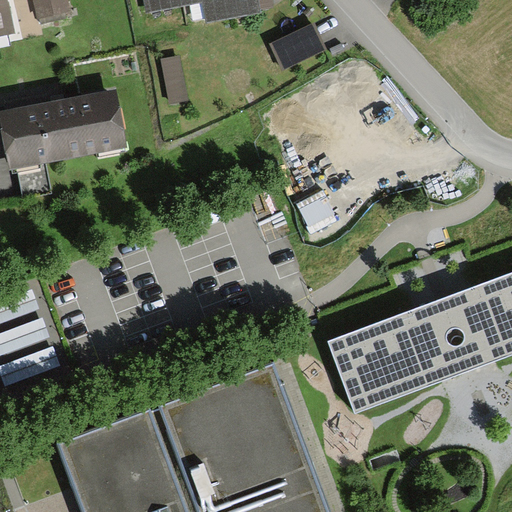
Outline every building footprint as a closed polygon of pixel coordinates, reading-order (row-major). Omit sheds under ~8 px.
[(0,0),(0,36),(16,33),(9,0),(0,0)] [(68,0),(32,0),(37,20),(71,12),(68,0)] [(143,0),(146,13),(203,3),(206,23),(262,13),(261,9),(259,0),(143,0)] [(259,0),(261,9),(273,7),(271,0),(259,0)] [(327,50),(314,24),(271,44),(284,70),(327,50)] [(180,55),(161,59),(170,104),(189,101),(180,55)] [(57,100),(0,110),(0,121),(9,170),(12,170),(40,164),(46,163),(96,153),(124,148),(128,147),(117,89),(57,100)] [(125,151),(124,148),(96,153),(97,157),(125,151)] [(46,163),(40,164),(41,168),(18,173),(23,199),(52,194),(46,163)] [(41,168),(40,164),(12,170),(13,174),(18,173),(41,168)] [(511,272),(327,341),(354,413),(511,354),(511,272)] [(328,511),(273,363),(59,443),(84,511),(328,511)]
